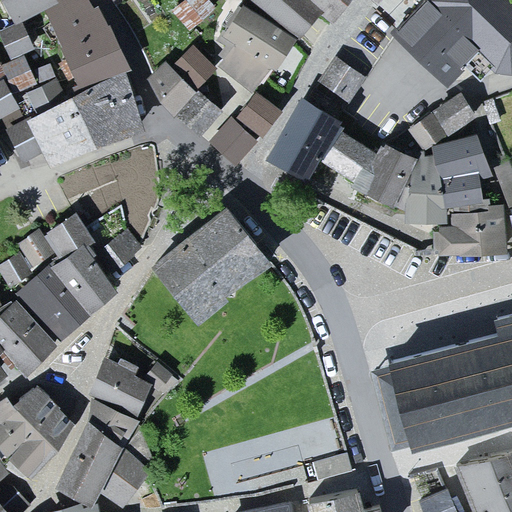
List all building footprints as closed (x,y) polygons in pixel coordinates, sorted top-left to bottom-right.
[(3,0),(14,22),(42,4),(50,0),(3,0)] [(50,0),(42,4),(84,83),(127,61),(95,0),(50,0)] [(214,0),(187,0),(177,8),(191,26),(219,6),(214,0)] [(254,0),(301,36),(324,8),(333,21),(349,0),(254,0)] [(511,0),(394,0),(381,12),(450,80),(479,53),(486,64),(501,73),(511,69),(511,0)] [(219,61),(254,90),(298,36),(242,5),(224,33),(219,61)] [(0,56),(0,119),(16,110),(23,115),(68,90),(58,71),(39,78),(26,54),(37,46),(26,20),(0,27),(14,58),(2,63),(0,56)] [(167,57),(151,74),(167,104),(204,130),(223,110),(201,87),(219,69),(194,42),(177,65),(167,57)] [(371,72),(343,52),(324,78),(352,98),(371,72)] [(146,127),(127,69),(29,114),(51,163),(146,127)] [(440,250),(508,249),(508,200),(484,200),(484,177),(492,171),(480,130),(451,135),(481,110),(464,88),(409,124),(425,150),(419,151),(385,141),(380,145),(343,131),(351,119),(305,95),(267,156),(309,180),(324,168),(406,207),(409,221),(442,223),(440,250)] [(255,91),(238,113),(262,132),(279,110),(255,91)] [(212,144),(237,166),(257,143),(233,121),(212,144)] [(95,232),(79,209),(63,219),(48,229),(46,226),(22,242),(24,245),(0,261),(0,268),(13,287),(41,268),(81,242),(95,232)] [(153,266),(198,326),(231,301),(228,296),(270,265),(229,214),(225,209),(153,266)] [(122,228),(97,248),(112,267),(138,247),(122,228)] [(82,248),(23,288),(60,331),(113,287),(82,248)] [(0,375),(18,362),(22,368),(52,339),(18,301),(0,314),(0,375)] [(392,366),(394,375),(379,379),(396,440),(412,436),(415,446),(511,419),(511,318),(498,322),(503,338),(392,366)] [(95,397),(57,481),(95,502),(102,487),(128,502),(152,467),(126,443),(141,422),(140,415),(153,377),(113,351),(95,397)] [(7,393),(0,399),(0,477),(13,467),(24,480),(73,420),(41,381),(14,400),(7,393)] [(511,511),(511,447),(459,465),(478,511),(511,511)] [(346,451),(303,463),(308,482),(352,471),(350,463),(346,451)] [(366,506),(361,485),(309,498),(312,511),(385,511),(383,502),(366,506)] [(461,511),(452,486),(424,497),(427,511),(461,511)] [(0,511),(15,511),(0,495),(0,511)] [(312,511),(309,498),(282,504),(282,511),(312,511)] [(104,511),(104,510),(84,501),(45,509),(46,511),(104,511)]
